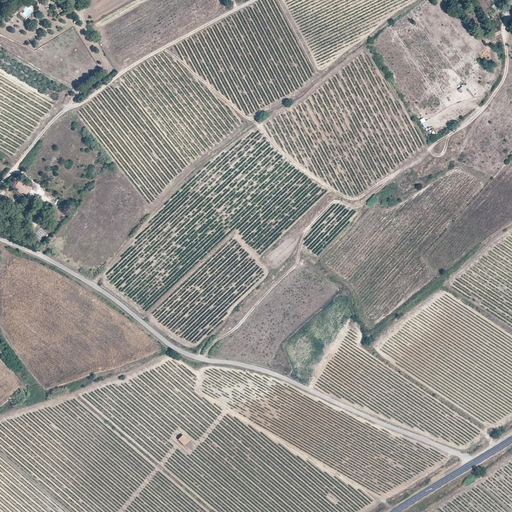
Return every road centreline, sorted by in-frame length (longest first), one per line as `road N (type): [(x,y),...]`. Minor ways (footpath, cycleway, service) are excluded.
road 1 (unclassified): [(0,239),(80,277),(181,351),(286,378),(479,459)]
road 2 (track): [(428,148),(366,49),(168,196),(92,285)]
road 3 (track): [(511,15),(503,25),(505,75),(481,110),(357,198),(284,155),(257,126)]
road 4 (track): [(255,0),(63,111),(0,184)]
road 5 (track): [(511,231),(368,353),(359,328),(349,324),(309,389)]
road 6 (track): [(204,359),(330,202),(357,204),(397,172)]
